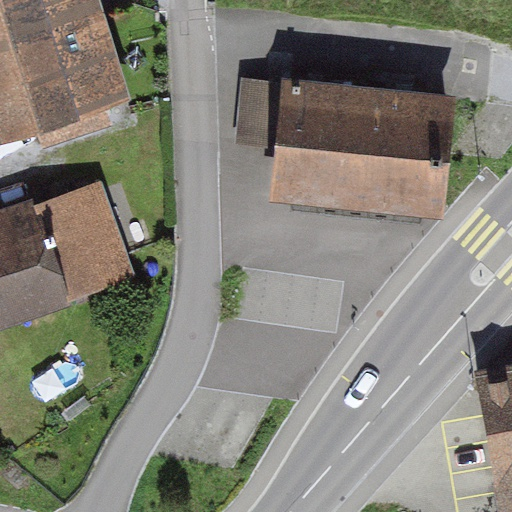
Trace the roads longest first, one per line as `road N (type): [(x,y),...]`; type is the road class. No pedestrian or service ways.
road 1 (residential): [(193,0),(203,262),(197,313),(175,376),(97,511)]
road 2 (tertiary): [(511,244),(294,511)]
